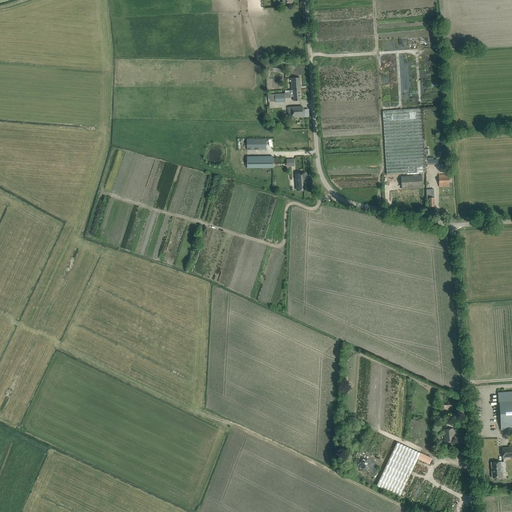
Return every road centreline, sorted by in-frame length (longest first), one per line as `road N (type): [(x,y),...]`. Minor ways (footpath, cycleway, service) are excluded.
road 1 (unclassified): [(452,223),(340,197),(327,186),(314,151),(306,0)]
road 2 (unclassified): [(481,511),(452,223)]
